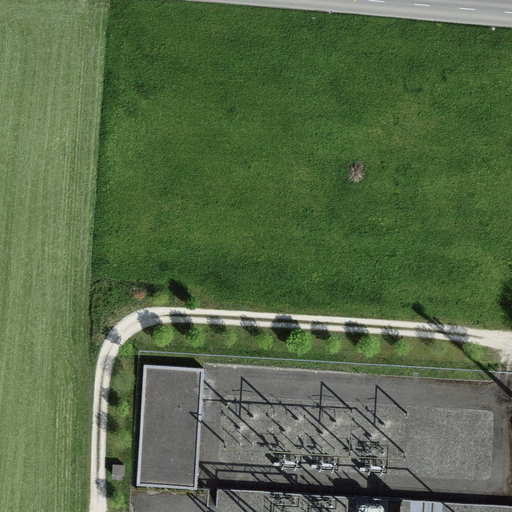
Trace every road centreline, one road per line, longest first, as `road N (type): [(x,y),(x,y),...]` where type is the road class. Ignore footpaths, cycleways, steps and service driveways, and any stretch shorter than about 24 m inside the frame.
road 1 (track): [(97,511),(100,358),(124,325),(171,314),(511,340)]
road 2 (secondary): [(511,12),(331,0)]
